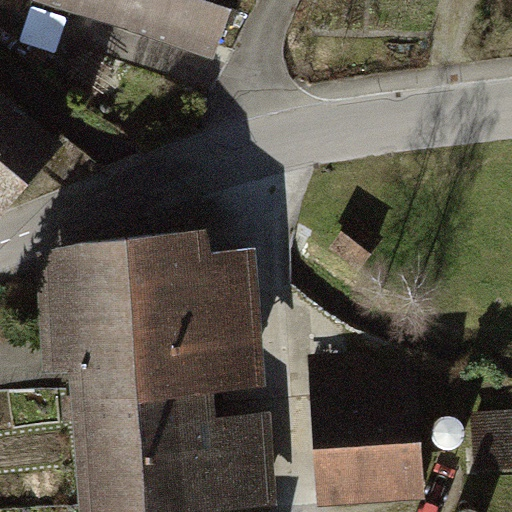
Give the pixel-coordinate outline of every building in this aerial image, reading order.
[(0,0),(21,6),(23,0),(84,0),(219,42),(234,0),(0,0)] [(0,212),(1,213),(54,146),(0,99),(0,212)] [(356,214),(332,244),(358,264),(382,233),(356,214)] [(85,362),(93,504),(272,493),(268,417),(223,420),(221,377),(260,374),(253,257),(207,259),(205,235),(47,245),(54,364),(85,362)] [(321,376),(329,493),(420,488),(413,370),(321,376)] [(511,408),(473,411),(477,466),(511,463),(511,408)]
